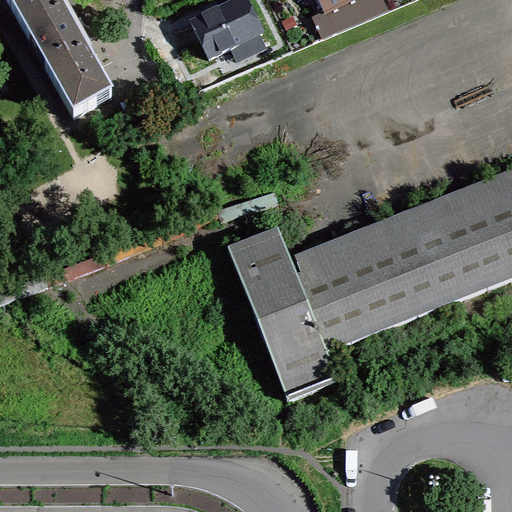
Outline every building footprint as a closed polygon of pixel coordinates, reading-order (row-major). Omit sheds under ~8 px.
[(90,54),(83,42),(73,24),(66,11),(62,13),(54,0),(25,0),(12,8),(74,119),(110,99),(87,56),(90,54)] [(232,6),(216,14),(193,25),(210,60),(261,35),(244,0),(232,6)] [(210,4),(216,14),(232,6),(228,0),(217,0),(216,1),(210,4)] [(319,0),(327,13),(353,0),(319,0)] [(73,24),(83,42),(94,36),(87,30),(82,25),(84,25),(80,19),(79,20),(73,24)] [(326,355),(434,312),(483,293),(511,281),(511,174),(362,233),(290,262),(278,234),(228,253),(258,328),(287,403),(337,383),(326,355)]
